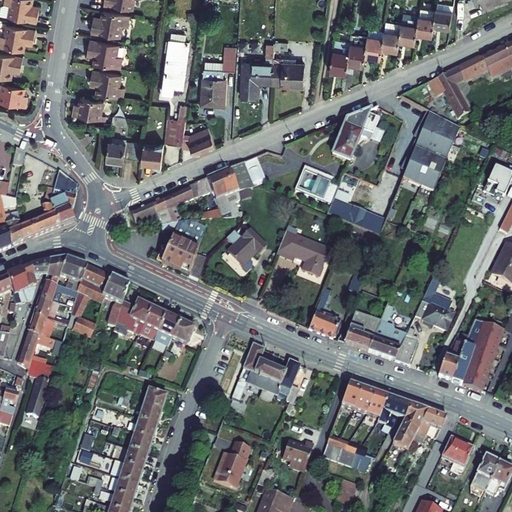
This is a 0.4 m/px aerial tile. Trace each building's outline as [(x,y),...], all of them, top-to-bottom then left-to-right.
[(32,6),(33,0),(5,0),(5,5),(1,6),(0,14),(0,15),(37,22),(40,10),(32,9),(32,6)] [(105,0),(104,5),(133,10),(134,0),(105,0)] [(506,0),(479,0),(483,9),(506,0)] [(450,29),(454,6),(437,4),(436,12),(434,27),(450,29)] [(417,34),(432,37),(434,27),(436,12),(421,10),(419,17),(417,34)] [(130,16),(103,11),(102,18),(101,21),(94,20),(92,32),(121,38),(123,26),(128,27),(130,16)] [(196,12),(187,13),(189,22),(198,21),(196,12)] [(399,42),(415,44),(417,34),(419,17),(404,14),(402,25),(399,42)] [(399,42),(402,25),(386,22),(385,32),(382,49),(398,52),(399,42)] [(0,47),(24,51),(26,44),(26,41),(34,42),(36,30),(7,25),(5,37),(0,35),(0,47)] [(382,49),(385,32),(369,30),(368,37),(365,57),(381,59),(382,49)] [(171,33),(163,93),(173,95),(174,87),(182,88),(188,43),(185,42),(186,35),(171,33)] [(368,37),(353,35),(352,43),(351,43),(348,64),(364,67),(365,57),(368,37)] [(95,57),(94,64),(120,69),(122,58),(117,57),(119,45),(90,40),(88,53),(96,54),(95,57)] [(348,64),(351,43),(335,40),(330,72),(346,74),(348,64)] [(511,59),(511,42),(425,87),(432,100),(439,96),(457,124),(467,118),(453,89),(483,74),(487,80),(508,68),(506,63),(511,59)] [(260,84),(273,84),(274,45),(267,45),(266,64),(243,63),(242,98),(257,98),(259,96),(260,84)] [(235,71),(236,47),(224,47),(224,63),(205,62),(204,77),(203,77),(201,104),(225,105),(226,78),(224,78),(224,71),(235,71)] [(0,77),(12,79),(13,72),(13,69),(21,70),(23,58),(0,53),(0,77)] [(283,59),(274,58),(273,84),(282,84),(282,86),(304,87),(305,65),(296,64),(283,64),(283,59)] [(98,87),(96,94),(123,99),(125,88),(120,87),(122,75),(93,70),(91,83),(98,84),(98,87)] [(0,97),(0,102),(26,107),(28,99),(24,98),(24,95),(25,88),(2,84),(0,98),(0,97)] [(73,115),(106,121),(106,116),(101,115),(104,102),(81,98),(79,105),(79,108),(75,107),(73,115)] [(168,144),(183,146),(184,135),(188,106),(181,105),(180,108),(174,107),(172,119),(168,144)] [(327,155),(329,160),(346,167),(358,136),(368,139),(376,121),(365,119),(366,114),(343,124),(341,130),(336,131),(334,136),(337,139),(334,149),(330,150),(327,155)] [(112,124),(126,126),(127,117),(113,115),(112,124)] [(404,168),(400,182),(430,194),(455,133),(426,116),(422,127),(419,126),(412,139),(416,141),(410,154),(406,153),(399,166),(404,168)] [(195,157),(216,147),(209,128),(190,136),(184,135),(183,148),(192,149),(195,157)] [(143,160),(144,145),(127,142),(127,139),(110,137),(107,161),(124,163),(125,157),(143,160)] [(144,162),(154,163),(154,164),(162,169),(164,144),(156,146),(156,147),(146,146),(146,145),(144,145),(143,160),(142,163),(144,163),(144,162)] [(22,167),(25,154),(16,150),(13,165),(22,167)] [(244,164),(229,170),(238,192),(250,190),(254,189),(267,183),(256,158),(244,164)] [(291,190),(332,206),(338,192),(338,191),(329,187),(332,179),(300,167),(291,190)] [(507,172),(495,167),(483,193),(494,198),(495,194),(504,198),(511,180),(511,168),(509,167),(507,172)] [(234,203),(240,201),(238,192),(229,170),(217,175),(226,197),(223,199),(232,220),(235,219),(242,217),(241,209),(237,211),(234,203)] [(76,186),(59,172),(54,190),(51,201),(50,203),(52,206),(61,227),(75,222),(69,209),(74,185),(76,186)] [(358,184),(359,180),(345,174),(343,178),(358,184)] [(226,197),(217,175),(206,180),(196,184),(198,198),(198,199),(212,193),(219,211),(200,216),(201,221),(232,220),(223,199),(226,197)] [(175,208),(198,198),(196,184),(162,199),(172,224),(181,223),(175,208)] [(76,186),(74,185),(69,209),(73,208),(79,186),(77,186),(76,186)] [(51,201),(54,190),(48,188),(44,199),(51,201)] [(252,199),(250,190),(238,192),(240,201),(252,199)] [(332,206),(328,216),(354,226),(361,229),(379,237),(386,222),(346,205),(349,197),(338,192),(332,206)] [(0,197),(2,208),(17,206),(15,201),(5,198),(4,198),(0,197)] [(0,252),(12,248),(6,224),(4,216),(2,208),(0,197),(0,227),(1,227),(2,231),(0,231),(0,252)] [(172,224),(162,199),(152,203),(157,215),(160,227),(172,224)] [(157,215),(152,203),(130,212),(137,230),(160,227),(157,215)] [(511,203),(496,230),(504,233),(511,216),(511,203)] [(61,227),(52,206),(44,206),(43,206),(45,218),(21,228),(24,243),(61,227)] [(6,224),(12,248),(24,243),(21,228),(19,222),(17,213),(4,216),(6,224)] [(198,224),(199,221),(181,223),(172,224),(160,227),(161,233),(175,231),(161,265),(189,277),(196,255),(206,228),(198,224)] [(357,238),(376,245),(379,237),(361,229),(358,235),(357,238)] [(233,234),(225,240),(232,249),(227,253),(247,274),(251,268),(250,261),(265,249),(248,233),(240,240),(233,234)] [(283,236),(272,263),(287,270),(291,262),(301,266),(297,274),(313,279),(325,253),(283,236)] [(511,248),(504,245),(488,274),(510,285),(511,280),(511,248)] [(196,255),(189,277),(198,281),(205,259),(196,255)] [(60,277),(67,258),(50,261),(48,276),(48,277),(46,283),(57,287),(60,277)] [(71,292),(77,294),(82,281),(88,266),(67,258),(60,277),(68,280),(74,283),(71,292)] [(41,277),(48,277),(48,276),(50,261),(43,263),(41,277)] [(29,266),(35,283),(39,283),(41,277),(43,263),(29,266)] [(21,270),(27,290),(37,287),(35,283),(29,266),(21,270)] [(82,281),(97,288),(103,273),(88,266),(82,281)] [(16,305),(21,304),(20,299),(30,297),(30,296),(27,290),(21,270),(7,276),(12,289),(14,295),(13,296),(14,301),(16,305)] [(103,297),(112,277),(103,273),(97,288),(82,281),(77,294),(75,300),(72,309),(71,316),(78,319),(73,331),(91,339),(96,327),(80,320),(90,299),(100,303),(103,297)] [(364,277),(355,274),(348,291),(357,294),(364,277)] [(0,279),(5,292),(12,289),(7,276),(0,279)] [(130,286),(112,277),(103,297),(105,299),(117,304),(113,309),(108,326),(115,328),(123,304),(124,302),(130,286)] [(431,277),(411,318),(442,331),(449,313),(444,311),(447,302),(430,294),(437,278),(431,277)] [(68,280),(65,290),(71,292),(74,283),(68,280)] [(55,293),(75,300),(77,294),(71,292),(65,290),(57,287),(46,283),(40,299),(52,303),(55,293)] [(27,290),(30,296),(34,295),(37,287),(27,290)] [(379,299),(388,303),(392,295),(383,291),(379,299)] [(135,308),(124,302),(123,304),(115,328),(114,332),(125,337),(127,331),(139,337),(140,336),(152,308),(145,305),(147,299),(140,296),(135,308)] [(34,316),(64,326),(66,321),(55,318),(59,305),(52,303),(40,299),(34,316)] [(324,303),(317,301),(305,331),(329,342),(337,323),(329,320),(332,314),(322,309),(324,303)] [(376,324),(353,315),(340,345),(405,367),(413,339),(409,338),(412,332),(407,330),(403,336),(391,331),(390,327),(383,325),(389,309),(383,307),(376,324)] [(154,342),(167,315),(152,308),(140,336),(154,343),(154,342)] [(167,315),(154,342),(155,343),(166,348),(168,349),(172,339),(181,322),(167,315)] [(48,340),(52,328),(62,331),(64,326),(34,316),(28,333),(48,340)] [(67,328),(73,331),(78,319),(71,316),(69,322),(67,327),(67,328)] [(172,339),(187,346),(196,329),(181,322),(172,339)] [(443,357),(435,377),(478,393),(500,331),(471,322),(464,341),(455,338),(447,358),(443,357)] [(9,335),(11,329),(2,327),(0,333),(9,335)] [(0,358),(4,360),(9,335),(0,333),(0,332),(0,358)] [(28,333),(17,365),(28,371),(28,372),(31,361),(32,362),(33,358),(38,345),(53,350),(55,342),(48,340),(28,333)] [(52,355),(59,357),(63,345),(55,342),(53,350),(52,355)] [(152,350),(163,355),(166,348),(155,343),(152,350)] [(251,349),(230,399),(239,404),(244,391),(250,394),(253,390),(287,405),(282,418),(286,420),(295,394),(289,391),(298,369),(287,365),(281,374),(256,364),(260,353),(251,349)] [(166,352),(164,358),(170,361),(173,356),(166,352)] [(46,366),(47,362),(33,358),(32,362),(46,366)] [(38,419),(48,384),(51,385),(56,369),(46,366),(32,362),(31,361),(28,372),(28,371),(27,374),(29,377),(37,379),(27,415),(38,419)] [(100,373),(102,366),(96,364),(94,371),(100,373)] [(94,371),(89,386),(95,388),(100,373),(94,371)] [(141,371),(139,377),(149,380),(150,374),(141,371)] [(341,407),(354,412),(362,388),(349,383),(341,407)] [(499,383),(491,398),(502,403),(507,394),(502,392),(504,386),(499,383)] [(89,386),(85,398),(91,400),(95,388),(89,386)] [(362,388),(354,412),(367,416),(375,392),(362,388)] [(167,396),(148,390),(143,406),(162,412),(167,396)] [(6,391),(6,392),(1,406),(0,409),(0,412),(12,416),(15,411),(9,409),(10,405),(16,407),(19,395),(6,391)] [(367,416),(379,421),(388,397),(375,392),(367,416)] [(378,424),(390,428),(395,417),(397,418),(405,403),(388,397),(379,421),(378,424)] [(397,418),(404,421),(412,406),(405,403),(397,418)] [(0,409),(1,406),(0,405),(0,424),(10,428),(12,416),(0,412),(0,409)] [(143,406),(139,420),(157,426),(162,412),(143,406)] [(393,445),(407,452),(412,442),(427,411),(412,406),(404,421),(393,445)] [(412,442),(422,445),(426,436),(430,428),(440,432),(443,426),(446,418),(427,411),(412,442)] [(139,420),(134,435),(152,441),(157,426),(139,420)] [(426,436),(436,441),(440,432),(430,428),(426,436)] [(134,435),(129,450),(148,456),(152,441),(134,435)] [(83,443),(89,445),(92,438),(86,436),(83,443)] [(453,469),(462,473),(473,448),(451,438),(441,458),(455,465),(453,469)] [(326,439),(319,457),(361,474),(366,462),(360,460),(363,452),(326,439)] [(224,454),(214,482),(235,490),(246,462),(244,462),(246,458),(249,450),(249,448),(235,443),(230,456),(224,454)] [(299,449),(284,443),(278,459),(287,462),(283,469),(301,474),(310,447),(302,444),(299,449)] [(148,456),(129,450),(124,465),(143,471),(148,456)] [(486,492),(500,464),(485,457),(471,485),(483,491),(486,492)] [(486,492),(493,495),(497,488),(498,485),(505,488),(511,474),(511,469),(500,464),(486,492)] [(124,465),(120,480),(138,486),(143,471),(124,465)] [(259,473),(253,487),(261,490),(266,476),(259,473)] [(87,485),(95,488),(98,480),(89,478),(87,485)] [(138,486),(120,480),(115,494),(134,500),(138,486)] [(340,482),(333,502),(346,508),(354,488),(340,482)] [(470,487),(471,494),(480,499),(483,491),(471,485),(470,487)] [(286,511),(290,502),(261,490),(254,511),(286,511)] [(115,494),(110,509),(119,511),(129,511),(134,500),(115,494)] [(440,511),(441,511),(420,502),(415,511),(440,511)]
